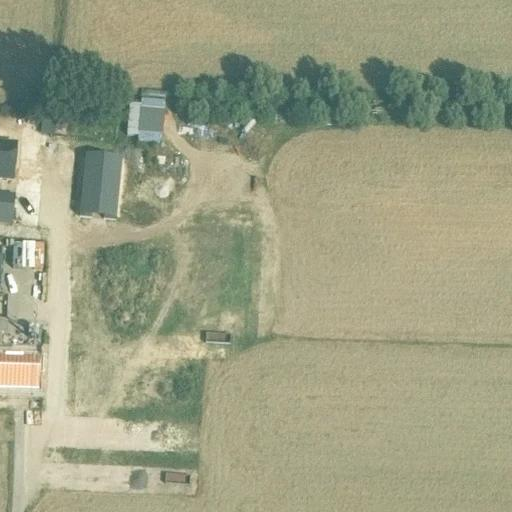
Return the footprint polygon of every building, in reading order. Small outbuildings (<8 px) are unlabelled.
[(0,132),(0,183),(13,185),(16,162),(28,163),(30,140),(18,138),(18,135),(0,132)] [(84,158),(78,218),(114,222),(120,162),(84,158)] [(0,195),(0,224),(11,226),(14,197),(0,195)] [(46,275),(32,277),(34,291),(48,289),(46,275)] [(61,318),(99,319),(99,295),(62,294),(61,318)] [(0,392),(16,393),(17,341),(0,340),(0,392)] [(198,369),(230,370),(231,357),(206,356),(206,354),(198,354),(198,369)] [(31,356),(30,403),(93,405),(95,358),(31,356)]
